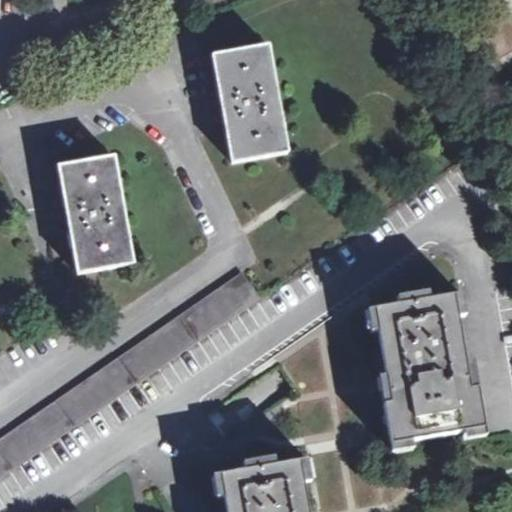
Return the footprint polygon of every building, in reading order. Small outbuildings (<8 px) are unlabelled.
[(268,45),(211,55),(219,100),(222,119),(230,162),(289,153),(268,45)] [(222,119),(219,100),(207,103),(208,114),(214,113),(215,119),(222,119)] [(114,157),(58,166),(66,212),(69,230),(77,274),(133,263),(114,157)] [(69,230),(66,212),(53,214),(54,225),(61,224),(62,231),(69,230)] [(0,477),(259,299),(241,271),(0,437),(0,477)] [(427,291),(395,297),(397,306),(428,300),(427,291)] [(460,295),(452,296),(456,316),(464,315),(460,295)] [(382,405),(390,441),(408,439),(462,430),(483,427),(477,387),(468,389),(463,362),(456,316),(452,296),(428,300),(397,306),(374,310),(377,329),(386,376),(391,403),(382,405)] [(377,329),(374,310),(366,310),(369,331),(377,329)] [(472,361),(463,362),(468,389),(477,387),(472,361)] [(391,403),(386,376),(378,378),(382,405),(391,403)] [(483,427),(462,430),(463,439),(485,435),(483,427)] [(408,439),(390,441),(391,450),(410,447),(408,439)] [(272,459),(241,465),(242,473),(274,468),(272,459)] [(306,463),(298,464),(301,484),(309,483),(306,463)] [(305,511),(301,484),(298,464),(274,468),(242,473),(219,477),(223,496),(225,511),(305,511)] [(223,496),(219,477),(212,478),(215,498),(223,496)]
